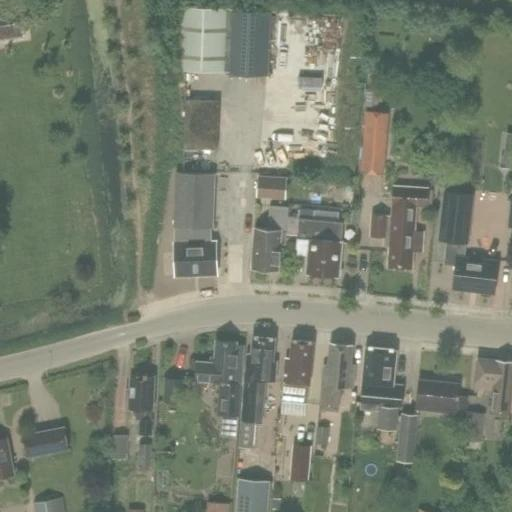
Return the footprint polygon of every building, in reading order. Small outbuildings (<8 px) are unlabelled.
[(0,0),(0,37),(25,34),(20,4),(2,6),(0,0)] [(184,68),(226,70),(229,6),(181,4),(178,67),(184,68)] [(248,74),(267,74),(270,9),(229,8),(227,73),(248,74)] [(452,25),(431,23),(430,38),(451,40),(452,25)] [(184,147),(217,148),(219,100),(185,98),(184,147)] [(384,173),(389,112),(365,110),(360,171),(384,173)] [(511,168),(511,133),(507,132),(504,157),(502,157),(500,167),(511,168)] [(216,240),(210,240),(210,227),(212,227),(214,172),(176,171),(174,242),(175,275),(217,274),(216,240)] [(256,196),(285,198),(287,176),(258,174),(256,196)] [(327,180),(311,179),(310,191),(326,193),(327,180)] [(372,213),(371,233),(370,235),(384,236),(384,245),(389,245),(388,266),(411,267),(412,246),(421,247),(423,231),(413,230),(414,216),(409,215),(410,204),(427,205),(428,187),(394,185),(393,203),(400,204),(399,215),(372,213)] [(494,292),(498,260),(458,255),(459,240),(467,241),(472,193),(444,190),(439,238),(446,239),(444,262),(456,263),(453,287),(494,292)] [(353,205),(354,192),(341,191),(340,204),(353,205)] [(270,205),(268,228),(255,227),(252,267),(278,269),(281,229),(286,230),(288,206),(270,205)] [(306,271),(339,274),(342,240),(341,240),(343,221),(314,218),(314,210),(299,209),(297,237),(309,238),(306,271)] [(243,396),(241,419),(263,422),(265,398),(267,382),(267,380),(275,381),(277,360),(273,360),(275,337),(255,335),(253,335),(251,353),(247,352),(243,396)] [(310,384),(314,340),(291,338),(290,356),(286,356),(281,400),(306,402),(308,384),(310,384)] [(215,362),(211,362),(196,361),(195,379),(220,381),(217,413),(238,415),(241,365),(242,365),(244,344),(235,344),(235,341),(216,340),(215,362)] [(350,367),(352,344),(330,342),(328,365),(324,365),(322,383),(321,389),(320,404),(336,405),(338,385),(352,386),(354,368),(350,367)] [(362,384),(360,408),(379,410),(397,411),(398,406),(398,405),(401,406),(403,387),(393,386),(397,348),(365,345),(362,384)] [(507,414),(510,393),(511,371),(511,360),(477,357),(474,389),(492,391),(489,412),(507,414)] [(139,433),(151,434),(152,409),(153,409),(154,375),(146,375),(147,372),(143,372),(143,373),(141,374),(138,372),(131,375),(130,375),(130,388),(126,388),(125,408),(136,408),(135,418),(140,418),(139,433)] [(163,401),(182,402),(183,377),(164,376),(163,401)] [(466,407),(467,394),(459,394),(460,383),(418,379),(415,407),(457,412),(458,407),(466,407)] [(463,439),(482,441),(485,413),(466,411),(463,439)] [(401,412),(401,418),(398,446),(396,459),(414,461),(419,414),(401,412)] [(27,456),(68,448),(64,426),(23,434),(27,456)] [(327,444),(329,427),(317,426),(316,443),(327,444)] [(113,457),(127,457),(127,434),(113,433),(113,457)] [(0,476),(14,474),(7,438),(0,438),(0,476)] [(290,477),(308,479),(312,444),(293,442),(290,477)] [(151,467),(151,444),(138,443),(138,466),(151,467)] [(410,468),(398,466),(397,475),(409,476),(410,468)] [(265,511),(267,481),(237,479),(234,511),(265,511)] [(65,511),(63,497),(34,502),(35,511),(65,511)] [(227,511),(228,502),(207,501),(206,511),(227,511)]
